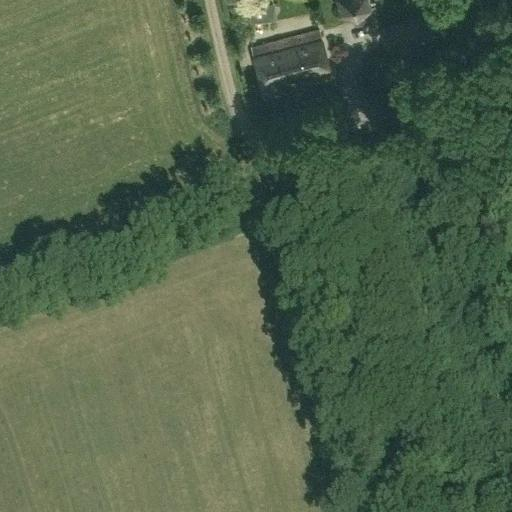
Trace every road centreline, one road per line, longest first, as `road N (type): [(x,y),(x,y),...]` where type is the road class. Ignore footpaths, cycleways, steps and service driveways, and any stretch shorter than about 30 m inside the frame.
road 1 (tertiary): [(403,511),(318,204),(318,151),(350,124),(511,58)]
road 2 (track): [(211,0),(232,89),(250,122),(318,151)]
